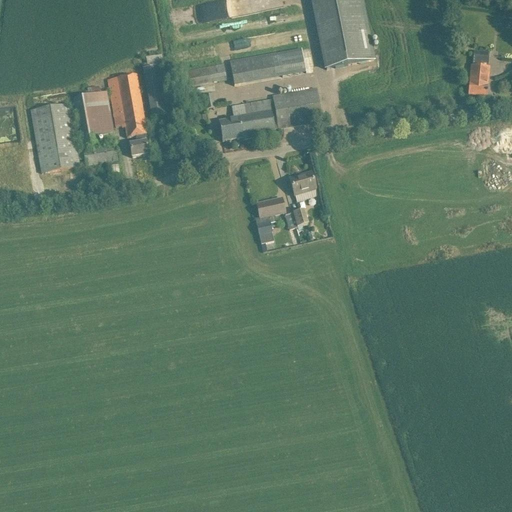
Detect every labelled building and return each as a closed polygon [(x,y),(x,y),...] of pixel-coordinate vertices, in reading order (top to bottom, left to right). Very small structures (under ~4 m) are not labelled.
[(311,0),(326,71),(374,61),(361,0),(311,0)] [(306,74),(302,50),(229,63),(234,87),(306,74)] [(487,94),(490,68),(482,68),(483,54),(473,53),(469,95),(486,97),(486,94),(487,94)] [(151,119),(172,115),(161,57),(146,59),(147,69),(142,70),(151,119)] [(185,89),(226,81),(223,66),(182,74),(185,89)] [(137,76),(108,81),(113,109),(116,129),(122,128),(125,128),(127,139),(136,138),(137,145),(130,146),(130,149),(132,159),(148,156),(145,136),(147,136),(145,126),(137,76)] [(99,96),(98,88),(87,90),(88,97),(73,100),(81,148),(99,144),(98,137),(114,134),(106,94),(99,96)] [(243,141),(275,136),(274,131),(322,123),(317,90),(273,98),(273,101),(232,108),(234,121),(219,123),(222,143),(243,140),(243,141)] [(206,111),(214,110),(212,96),(203,97),(206,111)] [(77,153),(69,105),(31,112),(42,175),(119,161),(117,146),(77,153)] [(186,131),(193,129),(191,123),(185,124),(186,131)] [(316,191),(311,174),(310,175),(311,176),(299,180),(298,178),(290,181),(295,197),(297,204),(318,198),(316,191)] [(260,220),(255,221),(261,246),(274,243),(272,235),(272,234),(270,225),(276,223),(275,217),(285,214),(282,200),(257,206),(260,220)] [(297,229),(308,226),(304,212),(293,215),(297,229)] [(297,229),(293,215),(285,217),(290,231),(296,230),(297,229)]
